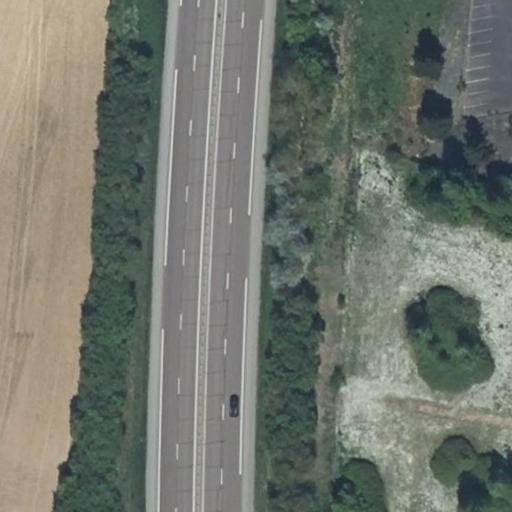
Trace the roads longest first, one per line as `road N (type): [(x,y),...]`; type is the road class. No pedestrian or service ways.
road 1 (motorway): [(221,511),(244,0)]
road 2 (motorway): [(198,0),(176,511)]
